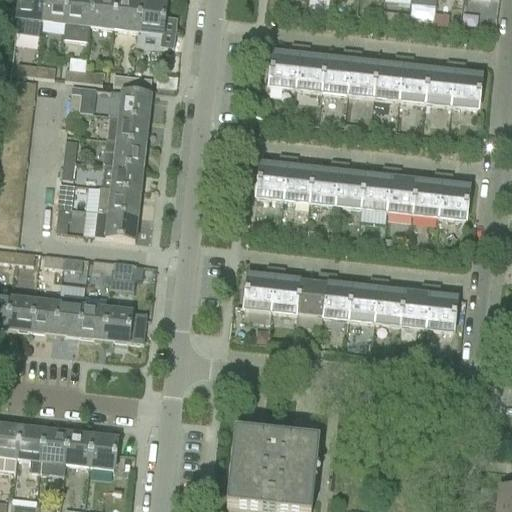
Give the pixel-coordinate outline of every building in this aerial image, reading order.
[(38,42),(40,27),(43,0),(18,0),(14,39),(38,42)] [(43,0),(40,27),(64,30),(67,0),(43,0)] [(87,47),(88,32),(92,2),(72,0),(67,0),(64,30),(63,45),(87,47)] [(88,32),(113,35),(116,5),(92,2),(88,32)] [(113,35),(137,38),(140,8),(116,5),(113,35)] [(140,8),(137,38),(161,41),(160,54),(174,55),(178,25),(163,23),(165,11),(140,8)] [(399,18),(398,26),(407,27),(408,19),(399,18)] [(268,93),(295,96),(300,50),(291,49),(290,62),(272,60),(268,93)] [(295,96),(321,99),(324,66),(307,64),(309,51),(300,50),(295,96)] [(321,99),(347,101),(352,56),(343,55),(341,68),(324,66),(321,99)] [(347,101),(372,104),(376,72),(359,70),(360,57),(352,56),(347,101)] [(372,104),(398,107),(403,62),(394,61),(393,74),(376,72),(372,104)] [(398,107),(424,110),(428,78),(411,76),(412,63),(403,62),(398,107)] [(424,110),(450,113),(455,68),(446,67),(444,79),(428,78),(424,110)] [(455,68),(450,113),(476,116),(480,84),(463,82),(464,69),(455,68)] [(15,80),(32,82),(33,77),(35,77),(36,71),(16,69),(15,80)] [(33,77),(32,82),(53,84),(54,73),(36,71),(35,77),(33,77)] [(63,86),(81,88),(82,82),(84,82),(85,77),(65,75),(63,86)] [(82,82),(81,88),(101,90),(102,79),(85,77),(84,82),(82,82)] [(111,91),(129,93),(130,87),(132,88),(133,82),(113,80),(111,91)] [(130,87),(129,93),(149,95),(151,84),(133,82),(132,88),(130,87)] [(9,86),(8,99),(34,102),(35,89),(9,86)] [(70,98),(68,116),(73,116),(73,119),(79,119),(81,99),(70,98)] [(108,122),(118,123),(147,127),(147,126),(146,126),(149,103),(150,103),(150,102),(111,98),(108,122)] [(8,99),(6,111),(32,114),(34,102),(8,99)] [(6,111),(5,124),(31,127),(32,114),(6,111)] [(73,116),(68,116),(66,136),(76,137),(79,119),(73,119),(73,116)] [(108,123),(105,146),(115,147),(117,147),(144,150),(146,127),(147,127),(118,123),(108,122),(108,123)] [(5,124),(4,136),(29,139),(31,127),(5,124)] [(342,128),(342,135),(354,137),(354,130),(342,128)] [(4,136),(2,149),(28,152),(29,139),(4,136)] [(64,146),(62,163),(68,164),(68,166),(73,167),(76,147),(64,146)] [(104,146),(102,170),(103,171),(112,172),(114,172),(142,175),(142,174),(140,174),(142,161),(143,151),(144,151),(144,150),(117,147),(115,147),(105,146),(104,146)] [(2,149),(1,162),(27,164),(28,152),(2,149)] [(258,179),(255,202),(282,205),(287,161),(278,160),(278,161),(277,173),(259,171),(258,179)] [(282,205),(308,208),(311,177),(294,175),(296,162),(287,161),(282,205)] [(1,162),(0,169),(0,174),(25,177),(27,164),(1,162)] [(68,164),(62,163),(60,183),(71,184),(73,167),(68,166),(68,164)] [(308,208),(334,211),(339,167),(330,166),(328,179),(311,177),(308,208)] [(334,211),(360,214),(363,183),(346,181),(348,168),(339,167),(334,211)] [(103,171),(100,194),(139,199),(139,198),(138,198),(140,175),(142,175),(114,172),(112,172),(103,171)] [(360,214),(386,217),(391,173),(382,172),(380,185),(363,183),(360,214)] [(386,217),(412,220),(415,189),(399,187),(400,174),(391,173),(386,217)] [(0,174),(0,186),(24,189),(25,177),(0,174)] [(412,220),(437,223),(442,179),(433,178),(432,191),(415,189),(412,220)] [(442,179),(437,223),(465,226),(468,194),(450,192),(451,180),(442,179)] [(0,186),(0,199),(22,202),(24,189),(0,186)] [(100,194),(97,218),(136,223),(136,222),(135,222),(138,199),(139,199),(100,194)] [(59,195),(57,212),(63,213),(62,215),(68,216),(70,196),(59,195)] [(0,199),(0,212),(21,215),(22,202),(0,199)] [(0,212),(0,224),(20,227),(21,215),(0,212)] [(57,212),(55,233),(66,234),(68,216),(62,215),(63,213),(57,212)] [(136,223),(97,218),(94,243),(134,247),(134,246),(132,246),(135,223),(136,223)] [(0,224),(0,237),(18,240),(20,227),(0,224)] [(18,240),(0,237),(0,250),(17,252),(18,240)] [(356,237),(355,248),(381,251),(382,239),(356,237)] [(0,267),(12,269),(13,263),(15,264),(16,258),(0,256),(0,267)] [(13,263),(12,269),(32,271),(33,260),(16,258),(15,264),(13,263)] [(42,273),(60,275),(61,269),(63,269),(64,263),(44,261),(42,273)] [(61,269),(60,275),(80,277),(81,266),(64,263),(63,269),(61,269)] [(91,278),(108,280),(109,274),(111,275),(112,269),(92,267),(91,278)] [(108,280),(107,295),(132,297),(135,272),(112,269),(111,275),(109,274),(108,280)] [(243,314),(270,317),(275,272),(266,271),(265,284),(247,282),(243,314)] [(270,317),(296,320),(300,288),(283,286),(284,273),(275,272),(270,317)] [(296,320),(322,323),(327,278),(318,277),(317,290),(300,288),(296,320)] [(322,323),(348,326),(351,294),(334,292),(336,279),(327,278),(322,323)] [(348,326),(374,329),(379,284),(370,283),(368,296),(351,294),(348,326)] [(374,329),(399,332),(403,300),(386,298),(387,285),(379,284),(374,329)] [(399,332),(425,335),(430,290),(421,289),(420,302),(403,300),(399,332)] [(430,290),(425,335),(452,338),(456,306),(438,304),(440,291),(430,290)] [(30,339),(54,341),(58,311),(58,303),(35,300),(34,308),(30,339)] [(58,311),(54,341),(78,344),(82,314),(83,306),(58,303),(58,311)] [(0,335),(6,336),(9,306),(0,304),(0,335)] [(6,336),(30,339),(34,308),(9,306),(6,336)] [(78,344),(102,347),(106,317),(82,314),(78,344)] [(106,317),(102,347),(144,352),(147,321),(106,317)] [(255,335),(253,349),(266,350),(268,337),(255,335)] [(0,475),(15,478),(16,465),(19,435),(0,432),(0,475)] [(27,479),(39,480),(43,438),(19,435),(16,465),(28,467),(27,479)] [(43,438),(39,480),(63,483),(64,471),(68,440),(43,438)] [(234,438),(225,511),(310,511),(312,503),(307,502),(309,486),(304,485),(305,469),(315,471),(318,447),(314,447),(290,444),(261,441),(238,438),(234,438)] [(91,443),(68,440),(64,471),(88,474),(91,443)] [(116,446),(91,443),(88,474),(113,476),(116,446)] [(511,511),(511,493),(498,492),(496,511),(511,511)]
